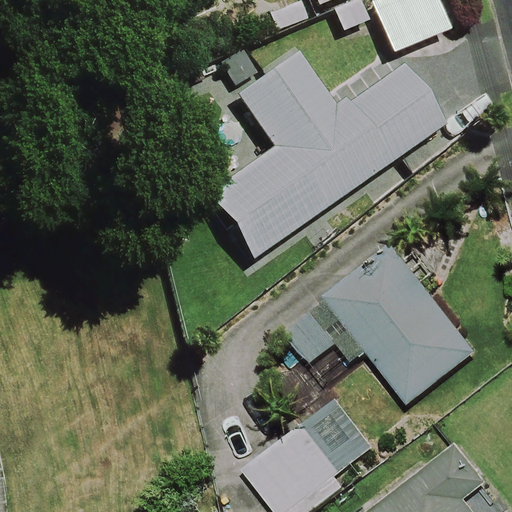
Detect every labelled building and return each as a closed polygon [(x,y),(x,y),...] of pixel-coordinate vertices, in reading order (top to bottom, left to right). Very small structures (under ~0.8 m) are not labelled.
[(303,0),(306,11),(342,0),(303,0)] [(446,37),(431,0),(386,0),(365,9),(386,61),(446,37)] [(330,119),(290,61),(234,101),(271,154),(203,201),(247,264),(436,132),(396,74),(330,119)] [(474,356),(396,254),(288,337),(326,386),(369,353),(410,405),(474,356)] [(316,511),(347,490),(304,430),(249,470),(279,511),(316,511)] [(460,448),(376,511),(470,511),(463,502),(487,483),(460,448)]
